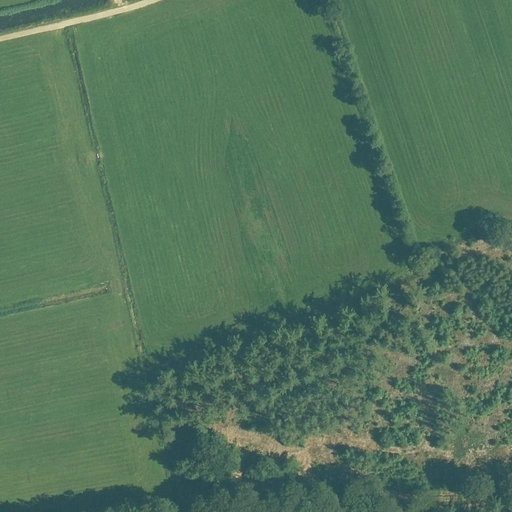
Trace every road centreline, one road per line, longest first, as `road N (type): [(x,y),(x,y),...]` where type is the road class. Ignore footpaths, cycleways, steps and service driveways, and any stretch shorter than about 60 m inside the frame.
road 1 (track): [(289,511),(511,497)]
road 2 (track): [(150,0),(0,37)]
